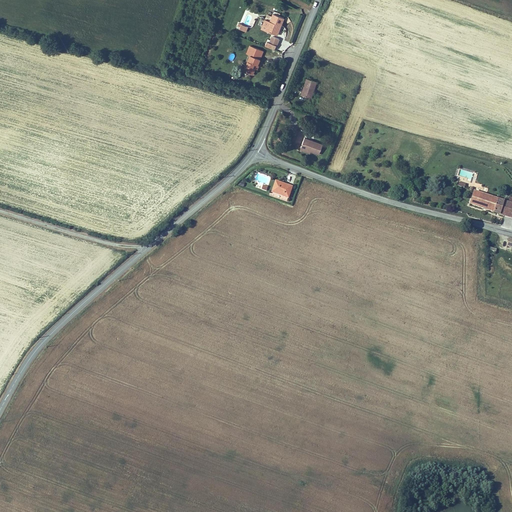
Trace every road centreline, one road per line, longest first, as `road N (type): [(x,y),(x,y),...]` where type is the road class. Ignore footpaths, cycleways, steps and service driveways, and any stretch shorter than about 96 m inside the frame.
road 1 (tertiary): [(254,150),(53,330),(0,410)]
road 2 (tertiary): [(254,150),(368,194),(511,233)]
road 3 (tertiary): [(318,0),(254,150)]
